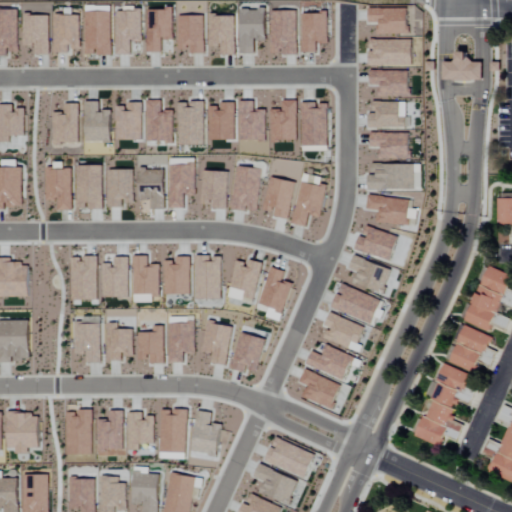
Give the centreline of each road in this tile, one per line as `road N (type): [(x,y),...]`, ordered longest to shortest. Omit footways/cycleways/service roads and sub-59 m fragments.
road 1 (residential): [(0,77),(331,73),(344,80),(344,189),(309,303)]
road 2 (residential): [(345,511),(466,241),(481,36),(463,0)]
road 3 (residential): [(459,0),(448,33),(449,222),(321,511)]
road 4 (residential): [(0,387),(220,390),(352,446)]
road 5 (residential): [(0,229),(246,232),(326,260)]
road 6 (residential): [(309,303),(293,356),(218,511)]
road 7 (residential): [(499,511),(352,446)]
